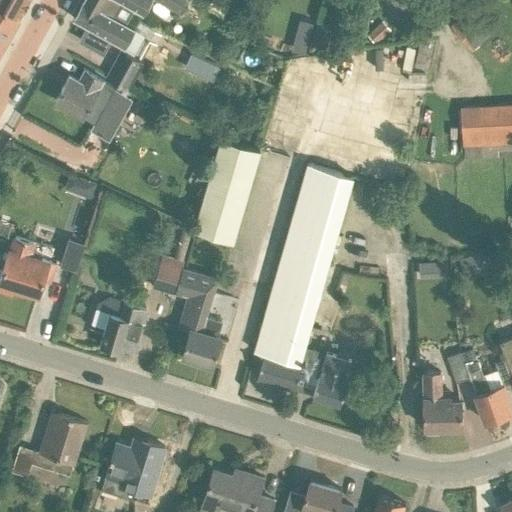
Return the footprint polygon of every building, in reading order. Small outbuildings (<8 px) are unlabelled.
[(0,0),(0,6),(20,18),(29,0),(0,0)] [(111,38),(126,46),(135,29),(84,0),(83,0),(74,18),(88,25),(80,39),(103,52),(111,38)] [(151,0),(84,0),(135,29),(136,27),(127,22),(134,8),(145,13),(151,0)] [(161,0),(181,11),(187,0),(161,0)] [(478,0),(450,26),(473,50),(508,18),(491,0),(478,0)] [(0,51),(20,18),(0,6),(0,51)] [(335,25),(319,20),(312,44),(328,49),(335,25)] [(391,29),(382,20),(368,34),(376,43),(391,29)] [(129,88),(143,61),(144,60),(121,48),(106,75),(129,88)] [(218,65),(192,52),(186,65),(212,77),(218,65)] [(109,134),(131,92),(85,68),(78,80),(70,75),(57,99),(95,119),(92,125),(109,134)] [(511,102),(461,106),(463,145),(465,144),(465,157),(511,154),(511,102)] [(261,148),(221,136),(194,229),(234,241),(261,148)] [(308,162),(255,349),(301,362),(354,175),(308,162)] [(97,183),(70,175),(65,191),(92,199),(97,183)] [(183,265),(184,265),(185,260),(183,259),(192,230),(184,228),(175,257),(162,253),(152,286),(175,293),(183,265)] [(494,245),(507,242),(506,232),(492,234),(494,245)] [(53,247),(35,241),(15,235),(12,248),(10,247),(0,280),(0,285),(12,289),(13,285),(39,293),(44,279),(51,281),(57,262),(51,260),(52,257),(50,257),(53,247)] [(70,237),(61,263),(77,268),(86,242),(70,237)] [(467,279),(487,272),(481,252),(460,259),(467,279)] [(448,260),(421,261),(422,277),(449,276),(448,260)] [(219,276),(184,265),(183,265),(175,293),(176,293),(176,291),(187,295),(177,327),(189,331),(182,354),(213,364),(222,334),(220,333),(223,321),(207,316),(219,276)] [(134,349),(143,320),(145,321),(149,307),(124,300),(120,313),(112,310),(102,343),(120,349),(121,345),(134,349)] [(511,336),(500,341),(506,358),(511,372),(511,336)] [(461,351),(466,363),(477,358),(473,346),(461,351)] [(340,402),(347,379),(348,379),(350,378),(352,377),(353,375),(354,371),(352,369),(350,367),(353,357),(342,354),(342,355),(336,354),(337,352),(327,349),(313,393),(340,402)] [(471,375),(466,363),(461,350),(447,355),(457,381),(470,376),(471,375)] [(296,388),(303,364),(264,353),(257,377),(296,388)] [(511,406),(505,388),(511,385),(511,372),(506,358),(495,362),(498,369),(485,374),(479,358),(466,363),(471,375),(470,376),(476,392),(474,393),(485,422),(509,412),(511,410),(511,406)] [(462,426),(462,397),(452,396),(452,393),(443,393),(443,370),(423,370),(423,407),(424,407),(424,427),(427,427),(427,431),(439,431),(439,427),(462,426)] [(0,387),(2,382),(0,381),(0,449),(8,423),(0,420),(0,387)] [(71,474),(88,421),(52,410),(40,450),(20,444),(12,468),(28,473),(31,461),(71,474)] [(150,494),(159,465),(165,446),(148,440),(146,446),(133,442),(132,447),(116,442),(101,487),(103,487),(101,492),(117,498),(118,492),(128,495),(130,487),(150,494)] [(210,511),(269,511),(274,499),(258,494),(264,477),(243,470),(241,477),(214,468),(200,509),(210,511)] [(351,511),(353,505),(338,501),(341,488),(310,479),(306,495),(291,490),(284,511),(351,511)] [(402,511),(406,502),(379,494),(373,511),(402,511)] [(511,511),(511,498),(501,503),(504,511),(511,511)]
